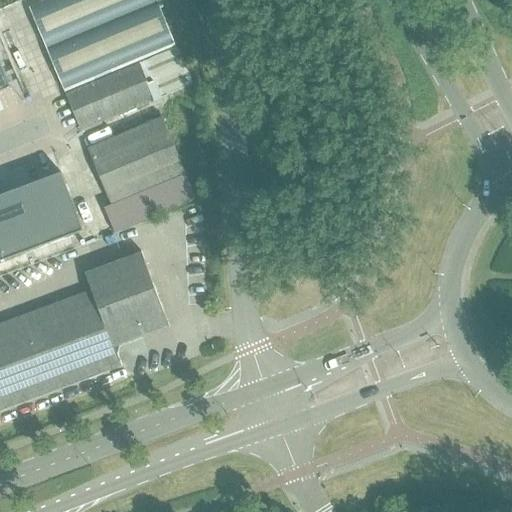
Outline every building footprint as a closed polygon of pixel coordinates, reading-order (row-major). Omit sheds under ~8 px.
[(65,94),(73,113),(81,131),(193,84),(177,47),(120,71),(119,66),(174,43),(156,0),(50,0),(30,9),(64,89),(63,92),(65,94)] [(0,91),(9,87),(0,65),(0,91)] [(126,134),(88,150),(112,206),(106,208),(116,233),(197,199),(186,174),(163,118),(144,126),(126,134)] [(80,233),(59,177),(23,191),(43,246),(80,233)] [(43,246),(23,191),(0,199),(0,243),(6,260),(43,246)] [(114,347),(169,326),(142,252),(85,273),(91,291),(0,325),(0,410),(121,366),(114,347)]
